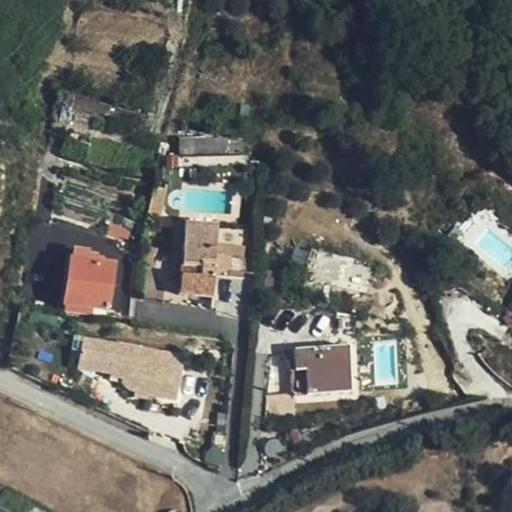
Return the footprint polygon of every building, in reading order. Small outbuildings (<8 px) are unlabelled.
[(247,159),(246,134),(180,136),(181,160),(247,159)] [(176,220),(172,252),(171,289),(202,292),(201,304),(240,308),(243,271),(203,266),(206,222),(176,220)] [(171,289),(172,252),(151,250),(148,272),(160,287),(171,289)] [(107,308),(112,269),(84,264),(85,254),(69,253),(63,304),(107,308)] [(286,345),(288,365),(298,365),(300,389),(343,386),(339,341),(286,345)] [(298,365),(288,365),(282,366),(284,390),(300,389),(298,365)] [(192,438),(207,406),(157,385),(143,415),(192,438)] [(286,416),(284,390),(254,392),(256,418),(286,416)] [(0,511),(59,511),(60,511),(11,484),(0,503),(0,511)]
